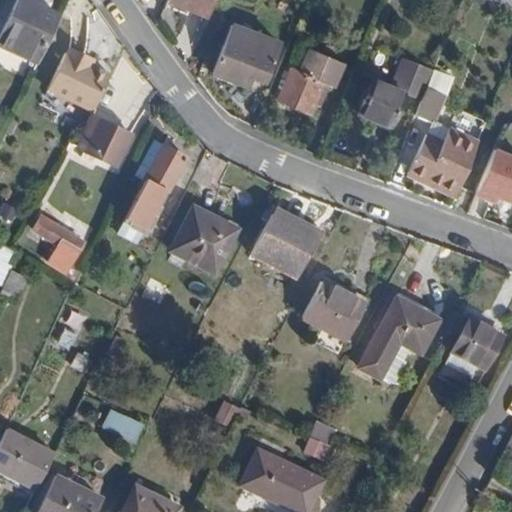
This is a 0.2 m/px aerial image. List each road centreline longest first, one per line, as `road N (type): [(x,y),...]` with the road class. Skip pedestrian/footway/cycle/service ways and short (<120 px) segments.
road 1 (residential): [(511,253),(220,141),(118,0)]
road 2 (residential): [(511,392),(448,511)]
